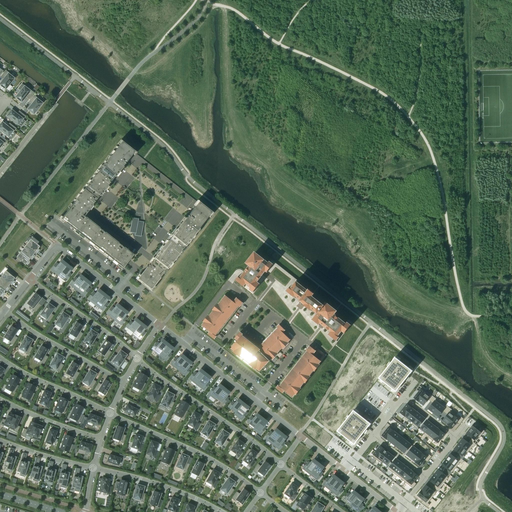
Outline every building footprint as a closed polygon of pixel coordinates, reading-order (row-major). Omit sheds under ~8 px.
[(13,79),(8,74),(9,74),(5,71),(1,77),(4,80),(0,84),(0,85),(5,89),(13,79)] [(28,99),(33,93),(30,90),(29,91),(24,87),(16,98),(21,102),(25,97),(28,99)] [(33,114),(42,103),(36,99),(37,98),(34,96),(29,102),(32,104),(28,110),(31,112),(30,113),(31,114),(32,114),(33,114)] [(22,120),(25,116),(19,112),(16,115),(11,111),(7,116),(18,124),(22,119),(22,120)] [(13,132),(16,129),(9,124),(7,127),(2,123),(0,124),(0,130),(8,137),(12,131),(13,132)] [(113,180),(134,152),(121,142),(100,170),(84,189),(61,219),(123,268),(133,255),(84,216),(97,199),(113,180)] [(151,289),(211,213),(198,203),(138,279),(151,289)] [(140,236),(141,236),(143,221),(143,223),(138,222),(138,218),(138,220),(132,219),(133,218),(132,218),(130,232),(135,233),(135,236),(135,235),(140,236)] [(39,247),(36,244),(38,242),(33,238),(26,246),(36,254),(39,250),(38,249),(39,247)] [(33,255),(34,253),(36,254),(26,246),(22,252),(32,260),(35,256),(33,255)] [(28,261),(30,259),(32,260),(22,252),(15,261),(20,265),(22,262),(27,266),(30,262),(28,261)] [(328,354),(345,333),(350,326),(350,325),(348,323),(347,325),(334,315),(337,311),(335,310),(326,303),(310,291),(299,281),(272,260),(269,264),(255,253),(246,264),(250,266),(243,275),(240,278),(238,277),(237,277),(238,278),(236,280),(235,279),(235,280),(328,354)] [(58,276),(66,265),(62,261),(58,266),(56,264),(51,270),(58,276)] [(68,273),(72,268),(71,268),(71,269),(66,265),(58,276),(59,274),(66,280),(70,275),(68,273)] [(14,278),(11,276),(13,273),(8,269),(1,278),(11,286),(15,282),(13,280),(14,278)] [(77,290),(85,280),(80,276),(81,276),(80,275),(76,280),(74,278),(69,284),(77,290)] [(8,286),(10,285),(11,286),(1,278),(0,279),(0,286),(7,292),(10,288),(8,286)] [(86,288),(90,283),(85,280),(77,290),(84,296),(89,290),(86,288)] [(95,305),(104,294),(99,291),(99,290),(95,295),(93,293),(88,299),(95,305)] [(37,303),(41,298),(38,295),(39,295),(36,293),(36,294),(35,293),(27,304),(32,308),(32,309),(35,312),(40,305),(37,303)] [(105,303),(109,298),(108,297),(108,298),(104,294),(95,305),(102,311),(107,304),(105,303)] [(199,327),(208,334),(214,339),(216,337),(215,336),(220,329),(219,328),(232,311),(234,312),(238,306),(240,307),(243,303),(237,298),(236,298),(234,302),(225,296),(218,304),(217,304),(212,310),(214,311),(209,316),(208,315),(203,322),(199,327)] [(50,313),(54,308),(51,306),(52,305),(49,303),(49,304),(48,304),(40,315),(46,319),(45,320),(49,322),(53,316),(50,313)] [(114,319),(122,309),(117,305),(118,305),(117,305),(114,309),(111,308),(106,314),(114,319)] [(123,317),(127,312),(122,309),(114,319),(121,325),(126,319),(123,317)] [(68,324),(65,322),(68,317),(63,313),(55,324),(61,328),(58,331),(62,334),(68,324)] [(132,334),(141,323),(136,320),(136,319),(132,324),(130,322),(126,327),(133,333),(132,334)] [(79,332),(82,326),(77,322),(69,334),(75,337),(74,338),(78,341),(82,334),(79,332)] [(142,332),(146,327),(145,327),(141,323),(132,334),(139,340),(144,334),(142,332)] [(257,369),(260,371),(271,359),(272,360),(278,354),(277,353),(282,348),(283,348),(283,349),(289,344),(288,343),(288,344),(287,343),(290,340),(283,333),(285,330),(279,325),(277,327),(278,328),(272,334),(274,335),(258,351),(247,342),(248,341),(242,336),(243,334),(240,332),(235,339),(238,340),(231,349),(234,351),(233,352),(240,357),(240,356),(250,364),(249,365),(256,370),(257,369)] [(14,336),(17,330),(14,328),(15,327),(12,326),(12,327),(11,326),(4,338),(9,341),(9,342),(13,345),(17,338),(14,336)] [(94,340),(97,334),(91,331),(84,342),(89,345),(89,346),(93,349),(97,342),(94,340)] [(29,346),(32,340),(29,339),(29,338),(26,336),(26,337),(19,349),(25,352),(24,353),(28,355),(32,348),(29,346)] [(108,350),(111,345),(106,340),(98,351),(103,355),(103,356),(106,359),(111,352),(108,350)] [(159,355),(167,344),(163,340),(162,340),(159,345),(156,343),(151,349),(159,355)] [(168,353),(172,348),(172,347),(172,348),(167,344),(159,355),(166,361),(171,355),(168,353)] [(44,355),(47,350),(44,348),(45,347),(42,345),(41,346),(35,358),(40,361),(40,362),(44,364),(47,357),(44,355)] [(278,385),(276,388),(282,393),(283,393),(292,400),(296,395),(301,389),(300,388),(304,382),(305,383),(310,377),(309,376),(313,370),(315,371),(320,365),(319,365),(318,364),(325,355),(318,350),(317,352),(316,351),(310,346),(306,350),(308,351),(303,357),(304,358),(286,381),(285,380),(280,386),(278,385)] [(118,366),(126,355),(126,354),(124,352),(123,353),(120,351),(116,356),(113,354),(109,360),(112,363),(113,362),(118,366)] [(60,363),(63,358),(60,356),(60,355),(58,353),(57,354),(57,355),(56,354),(54,357),(55,357),(50,366),(56,369),(55,370),(59,372),(63,365),(60,363)] [(178,370),(186,359),(181,355),(182,355),(181,355),(177,360),(175,358),(170,364),(178,370)] [(395,358),(379,378),(396,391),(412,371),(395,358)] [(187,367),(191,363),(191,362),(191,363),(186,359),(178,370),(185,375),(190,369),(187,367)] [(75,371),(79,366),(73,362),(66,374),(71,377),(71,378),(75,380),(79,373),(75,371)] [(92,380),(96,374),(90,370),(83,382),(88,385),(88,386),(91,389),(96,382),(92,380)] [(196,385),(205,374),(200,370),(196,375),(194,373),(189,379),(196,385)] [(146,384),(143,382),(146,377),(140,374),(133,387),(142,392),(146,384)] [(206,382),(210,377),(209,377),(205,374),(196,385),(204,390),(209,384),(206,382)] [(18,386),(16,384),(19,379),(12,376),(5,389),(14,394),(18,386)] [(104,395),(111,383),(105,380),(102,385),(98,383),(94,390),(98,392),(104,395)] [(157,394),(158,391),(160,387),(159,387),(160,385),(156,383),(155,385),(154,384),(147,396),(153,399),(153,401),(156,403),(160,395),(157,394)] [(32,392),(34,387),(28,384),(22,396),(31,401),(34,394),(32,392)] [(215,399),(221,392),(224,389),(219,385),(215,389),(213,388),(208,394),(215,399)] [(48,400),(49,397),(51,393),(50,393),(50,391),(46,389),(45,391),(44,390),(39,403),(45,406),(45,407),(48,409),(51,401),(48,400)] [(225,397),(229,392),(228,392),(224,389),(221,392),(215,399),(215,400),(217,398),(224,404),(227,399),(225,397)] [(420,389),(414,398),(419,401),(425,393),(420,389)] [(170,401),(173,395),(167,392),(161,404),(167,407),(166,408),(170,410),(174,403),(170,401)] [(425,393),(419,401),(423,405),(430,397),(425,393)] [(64,406),(66,401),(60,398),(55,409),(64,413),(67,407),(64,406)] [(234,414),(240,407),(243,404),(238,400),(238,399),(234,404),(232,402),(228,407),(235,413),(234,414)] [(435,401),(428,409),(433,413),(440,405),(435,401)] [(187,411),(185,410),(187,405),(181,402),(174,415),(183,420),(187,411)] [(135,404),(134,408),(127,404),(124,411),(124,413),(127,415),(128,413),(134,416),(137,410),(141,412),(143,408),(135,404)] [(244,412),(248,407),(247,407),(243,404),(240,407),(234,414),(241,420),(246,414),(244,412)] [(406,404),(400,412),(405,416),(411,408),(406,404)] [(80,413),(82,408),(76,405),(70,417),(79,422),(82,415),(80,413)] [(440,405),(433,413),(438,417),(444,408),(440,405)] [(411,408),(405,416),(409,419),(415,411),(411,408)] [(354,410),(338,431),(354,444),(371,424),(354,410)] [(197,422),(198,419),(200,415),(199,415),(200,413),(196,411),(195,413),(194,412),(187,424),(193,427),(192,429),(196,431),(200,424),(197,422)] [(415,411),(409,419),(413,423),(420,415),(415,411)] [(449,412),(443,421),(448,424),(454,416),(449,412)] [(4,426),(9,428),(15,415),(12,414),(9,413),(5,420),(2,419),(0,424),(3,426),(4,426)] [(98,425),(101,418),(96,417),(96,416),(94,415),(94,416),(90,414),(87,421),(94,423),(93,425),(97,426),(97,425),(98,425)] [(253,429),(259,422),(261,418),(257,415),(257,414),(253,419),(250,417),(247,422),(254,428),(253,429)] [(19,427),(16,425),(20,418),(17,416),(15,415),(9,428),(10,426),(15,428),(13,431),(17,432),(19,427)] [(420,415),(413,423),(418,427),(424,418),(420,415)] [(454,416),(448,424),(452,428),(459,420),(454,416)] [(263,427),(267,422),(266,422),(261,418),(259,422),(253,429),(260,435),(265,429),(263,427)] [(211,430),(214,425),(211,423),(212,422),(209,420),(208,421),(201,433),(207,436),(206,437),(210,439),(214,433),(211,430)] [(427,420),(420,428),(425,432),(431,424),(427,420)] [(25,435),(31,437),(36,423),(34,422),(33,423),(30,422),(27,430),(24,429),(21,436),(25,437),(25,435)] [(41,436),(38,435),(42,427),(39,426),(39,425),(36,424),(37,423),(36,423),(31,437),(36,440),(39,442),(41,436)] [(475,423),(471,428),(479,435),(483,430),(475,423)] [(431,424),(425,432),(429,435),(436,427),(431,424)] [(122,434),(124,428),(120,427),(121,426),(118,425),(117,426),(113,439),(119,441),(119,442),(123,443),(125,436),(122,434)] [(388,427),(382,435),(387,439),(393,431),(388,427)] [(436,427),(429,435),(433,439),(440,431),(436,427)] [(52,445),(56,432),(55,431),(56,430),(52,428),(51,430),(50,430),(45,442),(52,445)] [(471,428),(466,433),(475,440),(479,435),(471,428)] [(272,444),(280,433),(276,430),(276,429),(275,429),(272,434),(269,432),(264,438),(272,444)] [(225,440),(228,434),(225,432),(226,431),(223,430),(223,431),(222,431),(215,442),(221,445),(220,446),(224,449),(228,442),(225,440)] [(393,431),(387,439),(391,442),(397,434),(393,431)] [(440,431),(433,439),(438,442),(445,434),(440,431)] [(140,443),(141,441),(142,437),(141,436),(142,434),(137,433),(137,435),(135,434),(130,450),(136,452),(137,451),(140,452),(143,444),(140,443)] [(282,442),(285,437),(280,433),(272,444),(279,450),(284,444),(282,442)] [(397,434),(391,442),(395,446),(402,438),(397,434)] [(73,445),(70,444),(72,438),(65,436),(61,449),(70,452),(73,445)] [(402,438),(395,446),(399,449),(406,441),(402,438)] [(240,450),(241,448),(244,444),(242,443),(244,442),(240,439),(239,441),(238,440),(230,450),(236,454),(235,456),(238,458),(242,452),(240,450)] [(462,439),(458,444),(466,450),(471,445),(462,439)] [(155,450),(158,444),(157,443),(157,441),(153,440),(153,441),(151,441),(146,454),(153,456),(152,458),(155,459),(158,451),(155,450)] [(406,441),(399,449),(404,453),(411,445),(406,441)] [(90,452),(92,445),(87,444),(85,443),(80,442),(78,449),(85,451),(85,453),(88,454),(89,452),(90,452)] [(458,444),(454,449),(462,455),(466,450),(458,444)] [(380,446),(373,454),(378,458),(385,450),(380,446)] [(413,446),(406,455),(411,458),(418,450),(413,446)] [(11,472),(16,458),(11,457),(14,449),(10,448),(3,466),(4,467),(4,466),(7,467),(6,469),(7,469),(6,470),(11,472),(10,472),(11,472)] [(174,457),(171,456),(173,451),(167,448),(161,462),(170,466),(174,457)] [(252,459),(254,457),(257,454),(251,449),(243,460),(248,464),(247,466),(251,468),(255,462),(252,459)] [(385,450),(378,458),(382,461),(389,453),(385,450)] [(418,450),(411,458),(415,462),(422,454),(418,450)] [(24,477),(29,463),(24,462),(26,454),(23,453),(17,472),(17,471),(20,472),(20,474),(19,475),(24,477)] [(185,463),(188,457),(184,455),(185,454),(182,453),(182,454),(181,454),(176,466),(182,469),(182,470),(186,472),(189,464),(185,463)] [(389,453),(382,461),(387,465),(394,457),(389,453)] [(422,454),(415,462),(420,465),(427,457),(422,454)] [(450,454),(446,459),(454,466),(458,461),(450,454)] [(118,465),(120,459),(109,455),(107,461),(108,462),(107,463),(111,465),(111,463),(118,465)] [(38,482),(42,468),(37,466),(39,459),(36,458),(30,477),(30,476),(33,477),(33,479),(33,480),(37,482),(38,482)] [(310,474),(319,463),(318,463),(314,460),(314,459),(310,464),(308,462),(303,469),(303,468),(310,474)] [(396,459),(389,467),(394,471),(401,462),(396,459)] [(446,459),(442,465),(450,471),(454,466),(446,459)] [(201,470),(203,464),(200,462),(201,461),(198,460),(197,461),(191,473),(197,476),(197,477),(201,479),(204,472),(201,470)] [(51,485),(55,471),(51,470),(53,462),(49,461),(44,480),(47,481),(47,482),(47,484),(51,485)] [(263,476),(270,466),(271,465),(268,463),(267,464),(265,462),(261,467),(258,465),(253,471),(256,474),(258,472),(263,476)] [(401,462),(394,471),(398,474),(405,466),(401,462)] [(322,474),(320,472),(324,467),(323,467),(319,464),(319,463),(310,474),(317,480),(322,474)] [(65,488),(69,474),(64,473),(65,468),(62,467),(63,464),(62,464),(57,483),(58,483),(61,484),(61,485),(61,487),(65,488)] [(405,466),(398,474),(403,477),(409,469),(405,466)] [(79,492),(82,478),(78,477),(79,472),(75,471),(76,468),(71,487),(72,487),(74,488),(74,489),(75,489),(74,491),(79,492)] [(409,469),(403,477),(407,481),(413,472),(409,469)] [(215,479),(217,477),(219,473),(213,470),(206,482),(212,485),(211,486),(214,488),(218,481),(215,479)] [(438,470),(434,475),(442,481),(446,476),(438,470)] [(413,472),(407,481),(412,484),(418,476),(413,472)] [(330,490),(339,479),(334,476),(334,475),(330,480),(328,478),(323,484),(330,490)] [(434,475),(430,480),(438,487),(442,481),(434,475)] [(230,488),(234,482),(231,480),(232,479),(229,477),(229,478),(228,478),(220,489),(226,493),(225,494),(229,496),(233,490),(230,488)] [(111,487),(108,486),(108,484),(109,479),(102,478),(100,491),(106,493),(106,494),(110,495),(111,487)] [(342,490),(340,488),(344,483),(343,483),(339,479),(330,490),(338,495),(337,496),(338,496),(342,490)] [(126,488),(127,482),(120,481),(117,493),(127,495),(129,489),(126,488)] [(294,493),(296,491),(295,491),(298,487),(292,483),(285,493),(290,497),(289,499),(292,501),(297,495),(294,493)] [(142,493),(144,487),(140,486),(140,485),(137,484),(137,485),(133,498),(139,500),(139,501),(143,502),(146,494),(142,493)] [(426,485),(421,491),(430,497),(434,492),(426,485)] [(241,504),(249,493),(243,489),(240,494),(236,492),(232,499),(235,501),(236,500),(241,504)] [(159,500),(161,493),(157,492),(157,491),(155,490),(154,491),(149,504),(156,506),(155,507),(159,508),(162,501),(159,500)] [(350,506),(359,495),(354,492),(354,491),(350,496),(348,494),(344,499),(345,499),(351,504),(350,506)] [(421,491),(417,496),(426,502),(430,497),(421,491)] [(310,505),(307,503),(311,498),(305,494),(298,505),(306,510),(310,505)] [(362,506),(360,504),(364,499),(364,498),(363,499),(359,495),(350,506),(351,506),(358,511),(357,511),(358,511),(362,506)] [(176,506),(178,500),(177,499),(178,498),(174,496),(173,498),(172,497),(167,509),(173,511),(177,511),(179,508),(176,506)] [(191,511),(192,511),(194,506),(193,506),(194,504),(189,502),(189,504),(187,504),(183,511),(191,511)] [(320,511),(324,507),(321,505),(321,504),(319,502),(318,503),(312,511),(320,511)]
